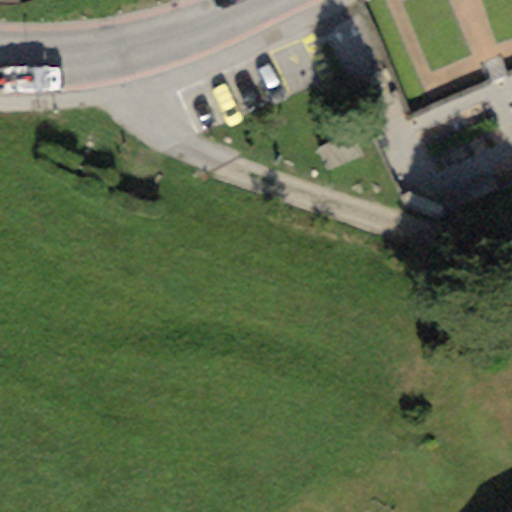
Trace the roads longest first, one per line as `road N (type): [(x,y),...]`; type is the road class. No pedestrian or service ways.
road 1 (unclassified): [(101,69),(115,106),(164,146),(511,276)]
road 2 (tertiary): [(261,0),(101,69)]
